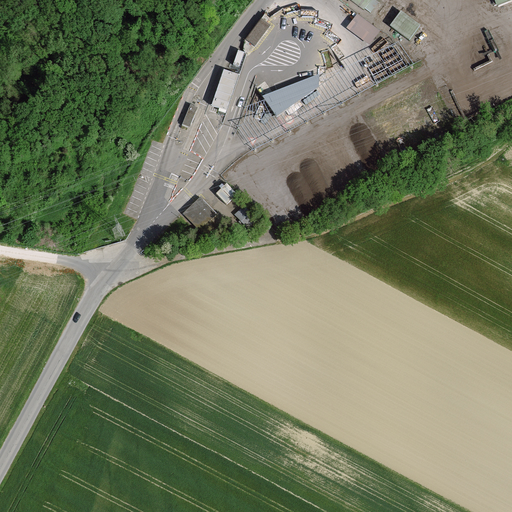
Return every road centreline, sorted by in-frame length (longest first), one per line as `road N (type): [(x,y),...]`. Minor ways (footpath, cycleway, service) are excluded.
road 1 (track): [(264,241),(326,226),(456,171),(511,135)]
road 2 (unclassified): [(115,268),(86,305),(0,466)]
road 3 (track): [(274,230),(264,241),(115,268)]
